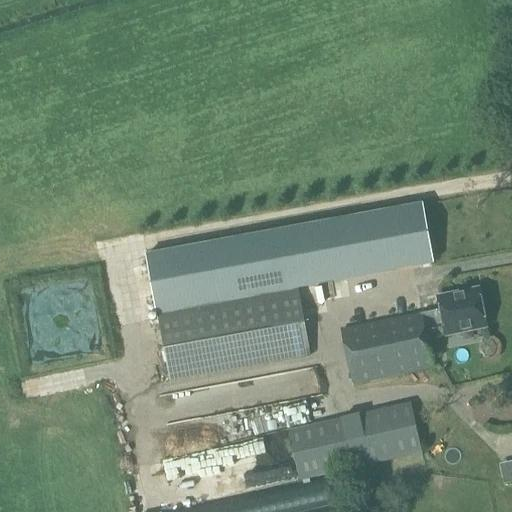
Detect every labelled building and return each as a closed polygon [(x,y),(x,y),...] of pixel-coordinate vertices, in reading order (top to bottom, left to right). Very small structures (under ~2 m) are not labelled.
[(422,205),(147,256),(158,315),(298,289),(433,264),(422,205)] [(298,289),(158,315),(170,381),(310,356),(298,289)] [(434,368),(428,340),(487,328),(479,289),(439,298),(442,310),(341,331),(354,386),(434,368)] [(0,442),(20,439),(10,381),(0,382),(0,442)] [(88,390),(15,400),(20,441),(94,431),(88,390)] [(300,482),(423,454),(412,404),(288,431),(300,482)] [(204,417),(152,428),(158,459),(169,460),(198,454),(206,454),(224,450),(230,478),(234,424),(251,420),(204,417)] [(511,462),(499,465),(504,486),(511,484),(511,462)]
